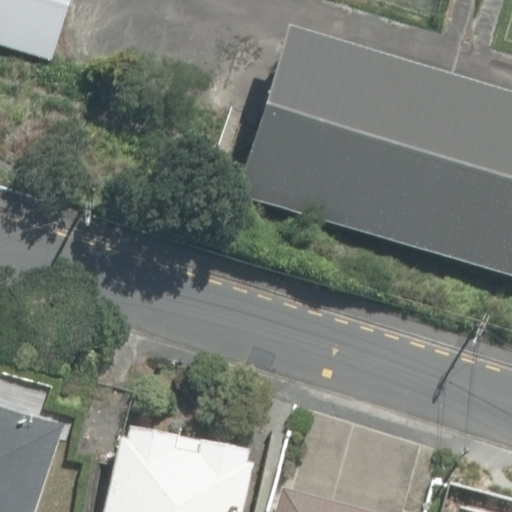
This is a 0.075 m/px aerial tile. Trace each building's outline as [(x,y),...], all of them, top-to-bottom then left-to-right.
[(0,0),(0,51),(52,68),(72,0),(0,0)] [(232,197),(511,282),(511,101),(282,34),(232,197)] [(102,511),(239,511),(249,470),(242,468),(245,457),(124,431),(132,396),(96,388),(80,462),(112,469),(102,511)] [(0,511),(29,511),(57,429),(0,410),(0,511)] [(271,511),(347,511),(277,493),(271,511)]
